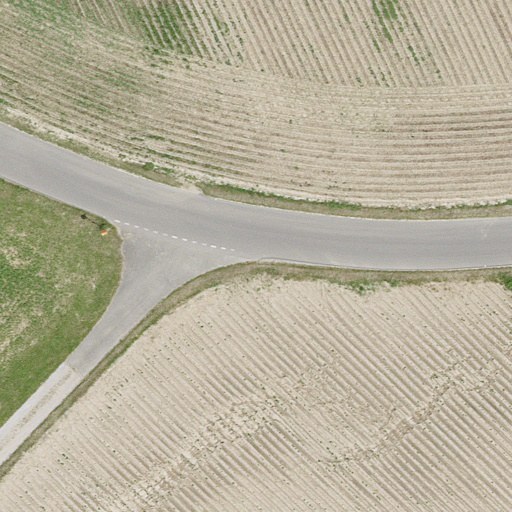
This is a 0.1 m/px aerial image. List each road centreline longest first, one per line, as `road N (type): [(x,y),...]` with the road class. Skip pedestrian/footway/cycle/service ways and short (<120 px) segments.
road 1 (unclassified): [(511,241),(338,245),(212,227),(0,148)]
road 2 (track): [(0,446),(212,227)]
